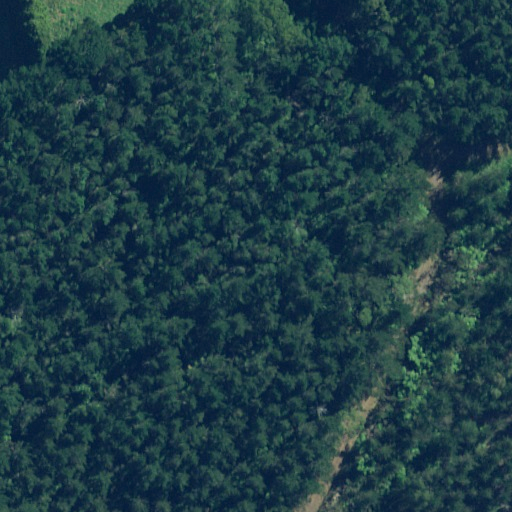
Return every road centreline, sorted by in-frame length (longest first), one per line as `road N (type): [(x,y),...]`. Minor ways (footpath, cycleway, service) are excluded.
road 1 (track): [(297,511),(442,276),(436,164)]
road 2 (track): [(436,164),(403,89),(350,16),(319,0)]
